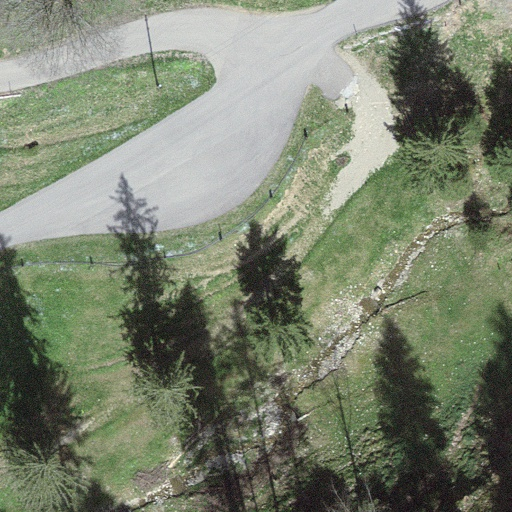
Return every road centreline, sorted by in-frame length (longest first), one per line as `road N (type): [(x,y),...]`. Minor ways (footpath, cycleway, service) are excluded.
road 1 (unclassified): [(0,232),(190,126),(373,0)]
road 2 (track): [(284,54),(233,37),(181,33),(0,71)]
